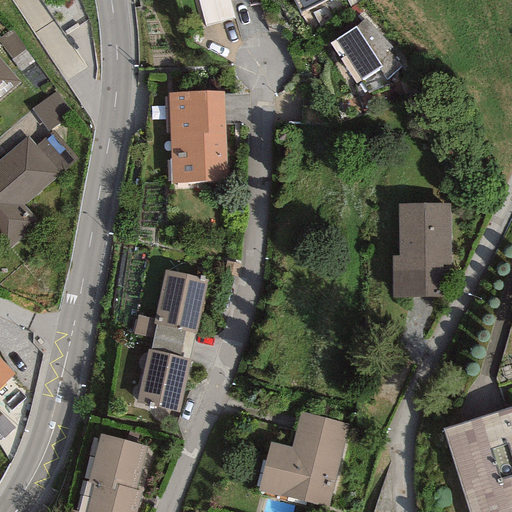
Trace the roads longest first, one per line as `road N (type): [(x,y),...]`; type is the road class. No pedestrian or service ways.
road 1 (residential): [(167,511),(248,290),(262,200),(263,62)]
road 2 (residential): [(511,186),(410,396),(402,432),(406,511)]
road 3 (tertiary): [(113,0),(114,119),(76,332)]
road 4 (tertiary): [(76,332),(51,431),(10,511)]
